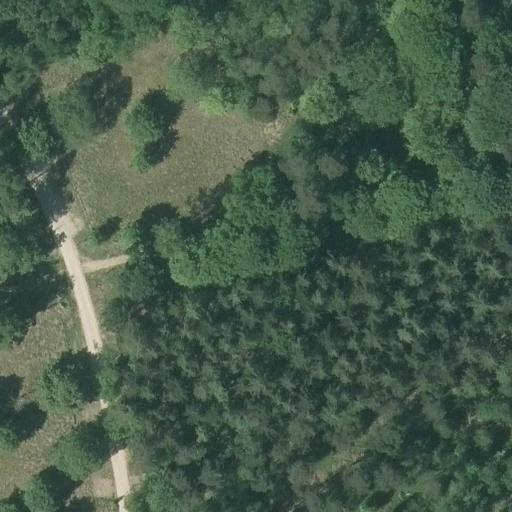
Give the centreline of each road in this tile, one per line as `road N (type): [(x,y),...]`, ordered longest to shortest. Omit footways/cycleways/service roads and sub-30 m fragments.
road 1 (track): [(511,160),(72,269)]
road 2 (track): [(72,269),(126,511)]
road 3 (track): [(0,112),(72,269)]
